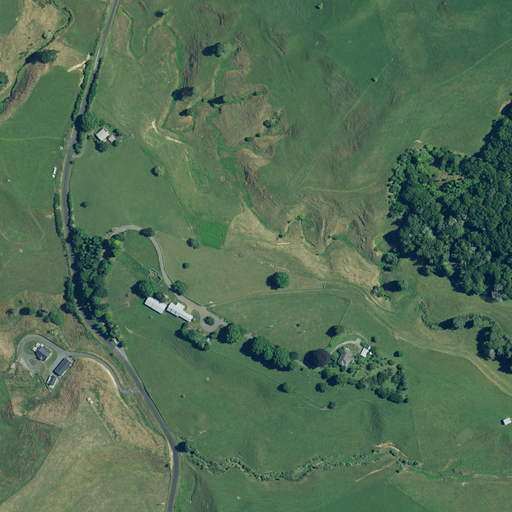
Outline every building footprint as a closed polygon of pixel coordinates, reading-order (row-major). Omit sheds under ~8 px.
[(103,141),(110,135),(108,133),(110,132),(109,131),(107,132),(105,129),(97,135),(103,141)] [(168,305),(151,295),(146,304),(163,314),(168,305)] [(185,307),(179,303),(177,305),(173,303),(168,310),(180,317),(180,316),(191,322),(194,316),(183,310),(185,307)] [(343,354),(339,361),(340,362),(339,364),(348,368),(351,363),(353,364),(356,358),(351,356),(353,351),(344,347),(341,353),(343,354)] [(370,351),(365,348),(361,354),(366,357),(370,351)]
